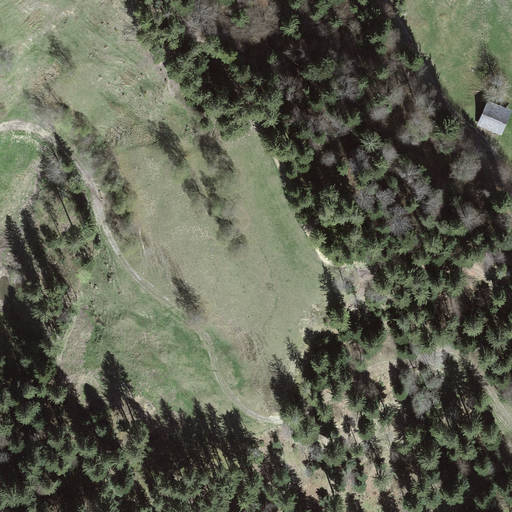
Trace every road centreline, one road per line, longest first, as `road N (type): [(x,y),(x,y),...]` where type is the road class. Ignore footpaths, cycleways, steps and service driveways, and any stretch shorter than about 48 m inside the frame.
road 1 (track): [(0,128),(26,126),(55,142),(92,180),(130,273),(198,329),(235,407),(270,421),(308,412),(341,397),(367,372),(435,358),(477,374),(511,420)]
road 2 (track): [(184,0),(300,201),(308,234),(331,255),(351,260),(381,255),(453,265),(497,284),(511,300)]
road 3 (track): [(511,185),(384,0)]
